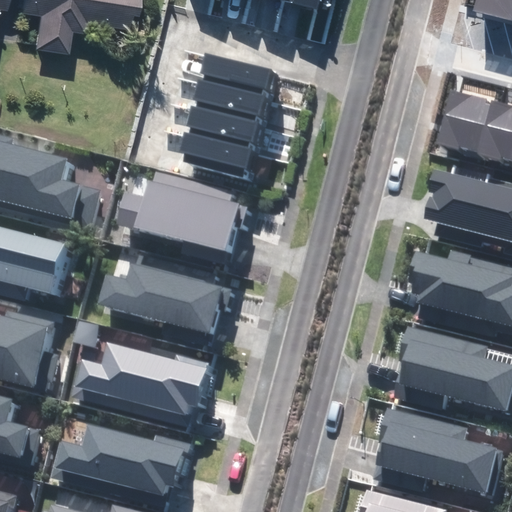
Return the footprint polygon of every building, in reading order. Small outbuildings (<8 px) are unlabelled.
[(0,0),(0,7),(40,13),(36,40),(35,44),(67,49),(70,27),(84,29),(85,21),(128,28),(130,13),(136,14),(138,0),(0,0)] [(511,20),(511,0),(477,0),(475,10),(511,20)] [(217,55),(211,79),(277,96),(284,72),(217,55)] [(211,79),(204,104),(271,121),(277,96),(211,79)] [(499,102),(450,90),(436,142),(485,155),(499,102)] [(511,105),(499,102),(485,155),(511,161),(511,105)] [(204,104),(198,128),(265,145),(271,121),(204,104)] [(198,128),(192,153),(258,170),(265,145),(198,128)] [(0,200),(96,225),(105,189),(91,186),(90,188),(71,183),(77,160),(20,145),(22,137),(0,131),(0,200)] [(235,256),(242,258),(245,247),(254,212),(238,208),(242,195),(166,175),(158,204),(138,199),(130,230),(189,246),(187,255),(232,267),(235,256)] [(511,192),(449,177),(438,217),(436,227),(447,230),(445,239),(492,250),(493,245),(511,249),(511,192)] [(0,283),(67,301),(81,250),(0,229),(0,283)] [(428,313),(511,336),(511,269),(460,255),(457,265),(427,256),(418,288),(426,290),(424,299),(432,301),(430,306),(428,313)] [(216,336),(223,337),(226,326),(230,313),(234,314),(239,291),(232,290),(231,291),(219,288),(222,277),(148,259),(141,287),(121,282),(113,312),(163,324),(161,332),(214,345),(216,336)] [(0,379),(54,393),(56,381),(61,382),(67,358),(55,355),(63,324),(17,313),(11,336),(0,333),(0,379)] [(454,402),(511,416),(511,369),(494,365),(498,350),(414,329),(404,366),(419,370),(413,392),(410,402),(452,413),(454,402)] [(77,398),(196,428),(200,414),(201,408),(210,411),(220,374),(210,372),(212,364),(184,357),(182,365),(121,349),(115,370),(98,366),(97,367),(86,364),(77,398)] [(0,454),(38,465),(46,435),(19,428),(25,405),(0,398),(0,454)] [(435,484),(500,501),(511,456),(475,447),(478,432),(394,411),(385,448),(399,452),(395,469),(391,484),(432,495),(435,484)] [(57,478),(176,508),(179,498),(181,489),(191,491),(200,455),(191,452),(193,445),(164,438),(162,445),(101,429),(95,451),(78,446),(78,447),(66,444),(57,478)] [(455,511),(373,491),(367,511),(455,511)] [(0,511),(20,511),(24,499),(0,492),(0,511)]
